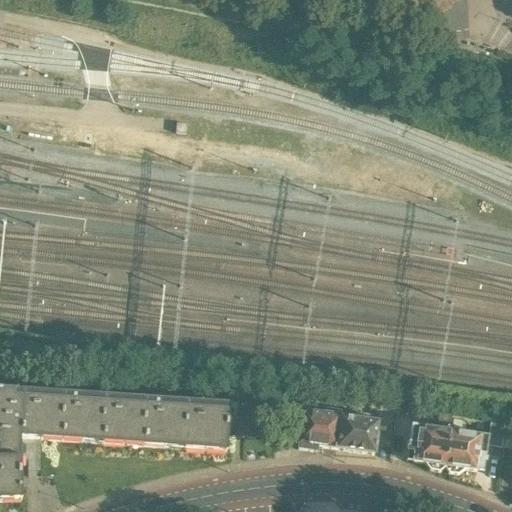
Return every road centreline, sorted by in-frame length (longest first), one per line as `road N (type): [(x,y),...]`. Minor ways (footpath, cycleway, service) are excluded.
road 1 (tertiary): [(470,511),(409,492),(326,483),(227,492),(145,511)]
road 2 (tertiary): [(327,0),(448,28),(465,23)]
